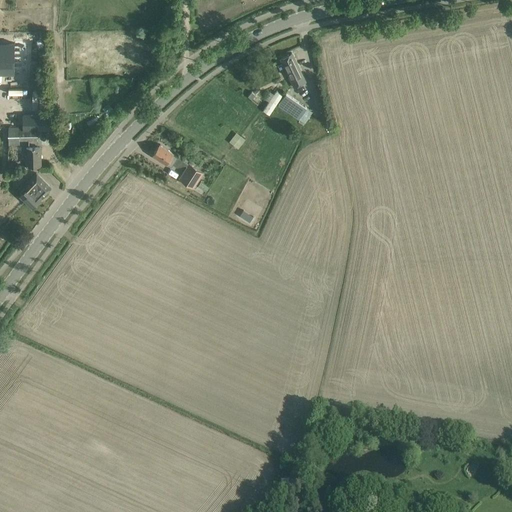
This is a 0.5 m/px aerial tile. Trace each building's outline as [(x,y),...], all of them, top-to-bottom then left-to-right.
[(15,43),(0,42),(0,72),(5,72),(5,73),(15,73),(15,43)] [(306,82),(292,53),(280,59),(294,87),(306,82)] [(263,110),(270,114),(282,96),(276,91),(263,110)] [(271,116),(297,134),(302,127),(295,123),(307,107),(287,93),(271,116)] [(50,115),(23,115),(23,127),(23,130),(37,130),(50,129),(50,115)] [(23,127),(9,127),(9,144),(9,145),(19,144),(19,140),(19,139),(37,139),(37,130),(23,130),(23,127)] [(237,131),(230,141),(239,148),(247,138),(237,131)] [(179,157),(160,144),(153,155),(172,168),(179,157)] [(27,166),(41,166),(40,148),(34,148),(34,147),(32,147),(32,148),(27,148),(27,166)] [(191,161),(181,176),(195,185),(205,170),(191,161)] [(51,187),(37,174),(32,180),(36,183),(31,188),(30,187),(21,196),(32,207),(41,198),(40,198),(51,187)]
